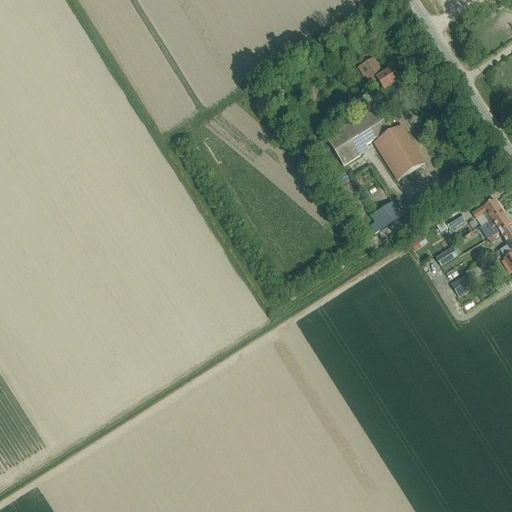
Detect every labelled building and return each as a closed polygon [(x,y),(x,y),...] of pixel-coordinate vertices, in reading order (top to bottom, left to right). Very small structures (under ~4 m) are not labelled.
[(373,59),(358,68),(364,77),(365,77),(370,84),(376,80),(383,91),(397,82),(389,70),(383,74),(373,59)] [(392,130),(377,108),(352,124),(327,140),(344,168),(370,151),(366,146),(392,130)] [(402,127),(374,145),(398,182),(426,164),(402,127)] [(379,232),(391,224),(402,217),(393,203),(392,204),(370,167),(353,177),(376,214),(370,217),(374,224),(369,228),(374,235),(379,232)] [(487,223),(502,213),(494,201),(472,215),(475,219),(481,216),(481,217),(483,216),(487,223)] [(488,240),(510,226),(502,213),(487,223),(488,223),(492,228),(490,230),(491,232),(485,236),(488,240)] [(460,215),(445,225),(450,232),(465,222),(460,215)] [(508,245),(511,242),(511,228),(510,226),(488,240),(489,242),(492,246),(498,243),(496,239),(501,235),(508,245)] [(415,252),(427,244),(423,236),(417,240),(417,241),(411,246),(415,252)] [(511,242),(508,245),(511,252),(511,253),(503,259),(511,272),(511,242)] [(441,268),(458,257),(453,249),(436,259),(441,268)] [(449,281),(457,274),(453,269),(445,276),(449,281)] [(476,286),(470,276),(452,286),(459,297),(476,286)]
